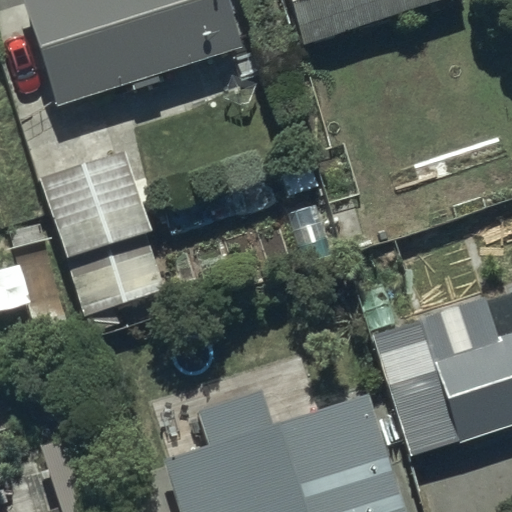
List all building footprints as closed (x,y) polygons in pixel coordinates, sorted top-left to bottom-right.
[(222,0),(55,0),(26,9),(60,119),(134,95),(137,103),(165,95),(162,87),(242,62),(222,0)] [(464,4),(463,0),(291,0),(310,56),(464,4)] [(153,242),(125,162),(43,190),(95,343),(125,333),(120,316),(167,300),(148,244),(153,242)] [(324,252),(310,211),(242,234),(256,274),(324,252)] [(511,333),(490,341),(478,303),(368,338),(407,461),(511,426),(511,333)] [(269,435),(259,403),(201,421),(211,451),(163,466),(177,511),(404,511),(370,404),(269,435)] [(126,511),(102,438),(44,457),(61,511),(126,511)]
